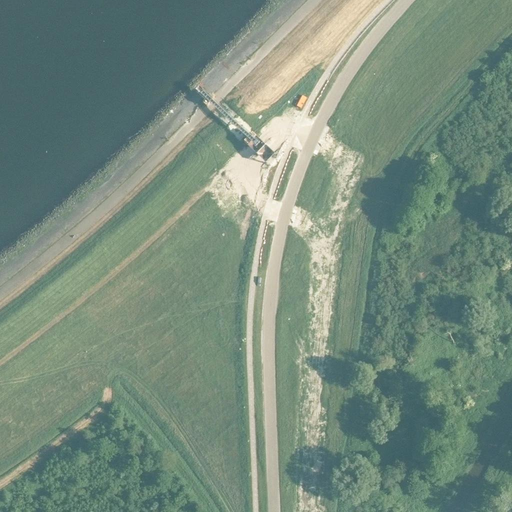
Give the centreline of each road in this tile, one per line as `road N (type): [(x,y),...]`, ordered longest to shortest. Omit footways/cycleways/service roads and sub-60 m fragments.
road 1 (tertiary): [(272,511),(270,305),(283,216),(335,96),(414,0)]
road 2 (track): [(317,136),(270,129),(137,258),(0,370)]
